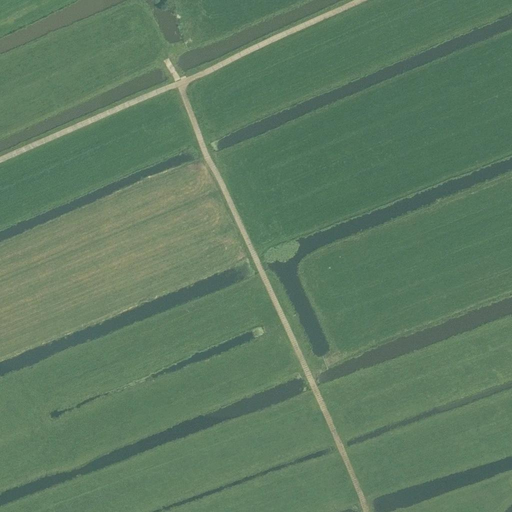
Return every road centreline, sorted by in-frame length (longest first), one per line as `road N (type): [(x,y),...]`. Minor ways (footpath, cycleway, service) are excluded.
road 1 (track): [(179,83),(365,511)]
road 2 (track): [(360,0),(0,161)]
